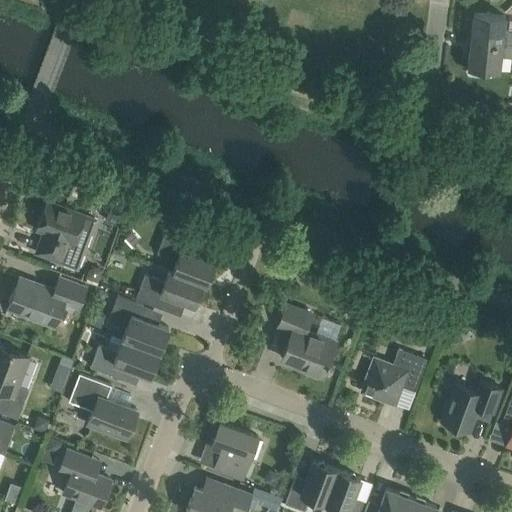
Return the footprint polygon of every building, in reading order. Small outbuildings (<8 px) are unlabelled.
[(511,31),(503,30),(505,17),(473,13),(470,40),(511,44),(511,31)] [(281,40),(279,49),(300,55),(302,47),(281,40)] [(511,56),(511,44),(470,40),(467,67),(470,67),(469,70),(471,74),(479,75),(481,72),(482,69),(499,70),(500,57),(504,57),(504,56),(511,56)] [(85,215),(47,201),(37,229),(43,232),(36,252),(60,261),(68,241),(74,243),(85,215)] [(169,269),(168,270),(206,284),(215,262),(187,251),(192,238),(166,228),(157,253),(176,260),(172,270),(169,269)] [(206,285),(206,284),(168,270),(164,281),(145,273),(136,298),(162,308),(167,295),(194,305),(202,283),(206,285)] [(86,286),(59,276),(54,289),(19,276),(7,308),(54,326),(63,302),(78,307),(86,286)] [(122,337),(159,352),(168,327),(139,316),(143,305),(117,295),(108,318),(127,324),(122,337)] [(311,313),(286,303),(277,326),(291,331),(282,357),(305,366),(303,369),(322,376),(329,359),(328,358),(334,341),(305,330),(311,313)] [(159,352),(122,337),(117,350),(99,344),(90,366),(116,376),(121,365),(150,376),(159,352)] [(29,357),(0,346),(0,391),(2,392),(0,396),(0,410),(17,417),(28,389),(18,385),(29,357)] [(426,358),(398,348),(392,364),(374,357),(364,382),(369,394),(395,403),(404,378),(417,383),(426,358)] [(59,364),(56,372),(68,376),(70,368),(59,364)] [(111,385),(79,373),(68,401),(92,410),(87,423),(126,438),(137,410),(106,398),(111,385)] [(449,398),(441,420),(469,431),(478,407),(492,412),(501,388),(479,380),(475,390),(455,383),(453,387),(443,384),(439,395),(449,398)] [(511,394),(499,429),(510,433),(506,445),(511,447),(511,394)] [(14,425),(0,419),(0,451),(3,453),(14,425)] [(258,436),(219,421),(211,444),(221,448),(214,467),(242,478),(258,436)] [(91,457),(67,448),(58,471),(70,475),(63,493),(100,507),(111,479),(86,470),(91,457)] [(324,502),(336,468),(313,460),(304,483),(293,479),(285,503),(304,510),(309,497),(324,502)] [(336,468),(324,502),(338,508),(336,511),(358,511),(361,505),(351,501),(360,477),(336,468)] [(244,511),(251,494),(223,484),(219,495),(195,486),(185,511),(186,511),(244,511)] [(405,511),(411,497),(386,487),(378,508),(367,504),(363,511),(405,511)] [(276,511),(281,497),(254,488),(250,500),(265,506),(264,510),(270,511),(276,511)] [(411,497),(405,511),(433,511),(436,506),(411,497)]
